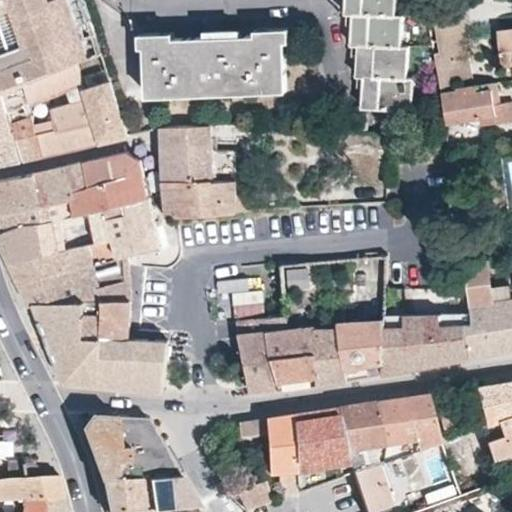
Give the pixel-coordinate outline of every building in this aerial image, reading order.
[(70,0),(0,0),(0,85),(1,89),(4,88),(26,81),(77,62),(91,56),(70,0)] [(347,13),(353,13),(397,16),(397,0),(347,0),(347,5),(347,13)] [(436,52),(452,50),(445,10),(444,5),(427,8),(429,19),(435,52),(436,52)] [(476,83),(463,6),(445,10),(452,50),(458,86),(476,83)] [(404,16),(397,16),(353,13),(352,45),(359,45),(402,47),(404,16)] [(511,29),(499,31),(503,62),(511,61),(511,29)] [(148,94),(165,93),(218,92),(288,89),(285,33),(146,39),(148,94)] [(358,75),(365,76),(407,78),(409,47),(402,47),(359,45),(358,75)] [(452,50),(436,52),(443,89),(458,86),(452,50)] [(42,155),(65,150),(83,145),(102,141),(94,113),(85,89),(77,62),(26,81),(33,112),(39,141),(42,155)] [(365,76),(363,106),(409,109),(413,109),(415,78),(407,78),(365,76)] [(14,123),(17,131),(25,158),(42,155),(39,141),(33,112),(26,81),(4,88),(12,116),(14,123)] [(85,89),(94,113),(102,141),(129,135),(120,107),(111,81),(85,89)] [(444,92),(449,121),(483,116),(485,124),(511,118),(511,103),(511,100),(498,102),(494,84),(459,90),(444,92)] [(0,126),(14,123),(12,116),(4,88),(1,89),(0,89),(0,126)] [(0,126),(0,163),(7,162),(25,158),(17,131),(14,123),(0,126)] [(238,150),(210,151),(210,144),(238,144),(238,124),(212,125),(211,123),(162,125),(162,127),(164,152),(165,179),(237,178),(238,158),(238,150)] [(0,233),(56,220),(92,210),(118,204),(144,198),(150,196),(145,170),(142,158),(129,150),(86,160),(89,171),(93,189),(43,200),(17,207),(0,211),(0,210),(0,233)] [(38,179),(43,200),(93,189),(89,171),(86,160),(54,167),(36,171),(38,179)] [(0,210),(0,211),(17,207),(43,200),(38,179),(36,171),(0,178),(0,210)] [(168,205),(168,215),(226,211),(248,210),(248,201),(248,195),(238,195),(237,178),(165,179),(168,205)] [(21,242),(72,232),(109,224),(154,215),(150,196),(144,198),(118,204),(92,210),(56,220),(0,233),(0,238),(4,246),(21,242)] [(22,260),(67,248),(88,243),(113,237),(118,255),(126,253),(150,250),(160,248),(163,248),(159,234),(154,215),(109,224),(72,232),(21,242),(4,246),(12,262),(22,260)] [(129,269),(126,253),(118,255),(113,237),(88,243),(104,300),(132,299),(131,288),(129,269)] [(69,268),(71,276),(96,273),(93,261),(88,243),(67,248),(22,260),(12,262),(20,278),(40,275),(69,268)] [(511,350),(511,298),(494,301),(493,288),(490,269),(489,261),(470,264),(467,264),(469,285),(474,323),(466,323),(469,336),(472,357),(490,354),(511,350)] [(36,304),(40,304),(87,301),(104,300),(98,280),(96,273),(71,276),(69,268),(40,275),(20,278),(32,304),(36,304)] [(511,298),(511,285),(493,288),(494,301),(511,298)] [(73,383),(84,383),(118,386),(164,389),(168,356),(168,340),(138,338),(138,334),(133,334),(133,338),(129,338),(132,299),(104,300),(87,301),(40,304),(36,304),(63,376),(68,380),(73,383)] [(469,336),(466,323),(444,323),(444,311),(408,312),(408,313),(409,324),(387,325),(387,333),(385,369),(385,372),(422,365),(472,357),(469,336)] [(408,313),(388,314),(387,325),(409,324),(408,313)] [(282,387),(274,357),(288,354),(289,357),(290,358),(292,359),(294,360),(300,360),(304,385),(319,383),(319,370),(319,350),(318,327),(317,325),(313,325),(290,328),(289,317),(247,320),(239,321),(240,334),(254,388),(254,390),(271,388),(282,387)] [(385,372),(385,369),(387,333),(387,325),(340,326),(350,378),(365,375),(385,372)] [(318,327),(319,350),(319,370),(319,383),(329,382),(330,383),(343,381),(350,380),(350,378),(340,326),(318,327)] [(274,357),(282,387),(304,385),(300,360),(294,360),(292,359),(290,358),(289,357),(288,354),(274,357)] [(488,425),(498,423),(499,427),(502,436),(486,442),(493,461),(511,453),(511,383),(478,388),(488,425)] [(384,462),(390,460),(415,451),(444,441),(430,395),(352,407),(339,409),(342,419),(352,448),(351,449),(368,511),(371,511),(392,505),(378,464),(384,462)] [(455,406),(439,410),(445,429),(460,424),(456,411),(455,406)] [(342,419),(339,409),(318,412),(293,415),(294,434),(296,457),(351,449),(352,448),(342,419)] [(103,482),(111,481),(156,478),(182,476),(177,466),(163,443),(164,439),(161,433),(150,415),(145,415),(143,417),(131,417),(129,415),(117,414),(117,416),(93,415),(84,428),(103,482)] [(240,437),(267,433),(270,460),(271,473),(281,473),(283,494),(283,497),(298,491),(296,463),(296,457),(294,434),(293,415),(240,423),(240,437)] [(392,505),(399,503),(392,484),(384,462),(378,464),(392,505)] [(59,476),(23,478),(25,499),(64,497),(59,476)] [(159,497),(160,509),(200,506),(191,490),(182,476),(156,478),(157,486),(159,497)] [(0,500),(25,499),(23,478),(14,479),(0,479),(0,500)] [(103,482),(110,511),(160,509),(159,497),(157,486),(156,478),(111,481),(103,482)] [(271,501),(264,485),(245,492),(238,494),(248,510),(271,501)] [(64,497),(25,499),(24,507),(23,511),(65,511),(65,507),(64,497)]
